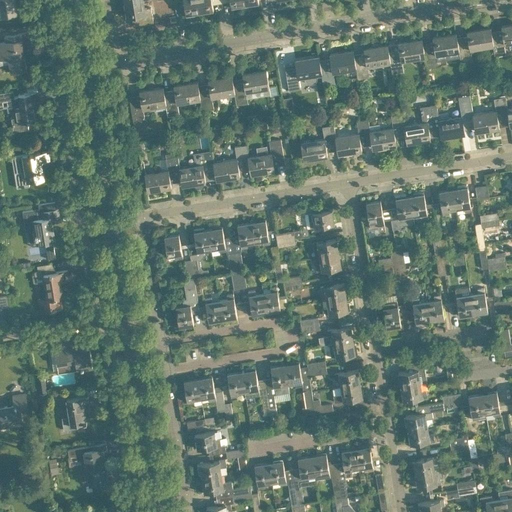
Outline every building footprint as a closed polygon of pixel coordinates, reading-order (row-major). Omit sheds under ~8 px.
[(3,0),(6,15),(7,15),(17,13),(15,0),(3,0)] [(145,8),(144,0),(139,0),(125,2),(127,16),(126,16),(133,15),(134,24),(133,24),(134,25),(153,21),(151,7),(145,8)] [(174,0),(176,10),(176,9),(182,8),(185,7),(186,14),(187,14),(187,13),(200,11),(197,0),(174,0)] [(214,10),(212,2),(221,1),(221,0),(197,0),(200,11),(213,9),(213,10),(214,10)] [(492,37),(493,44),(495,56),(503,55),(506,51),(504,43),(511,41),(511,23),(501,25),(502,29),(503,35),(492,37)] [(491,27),(467,31),(468,35),(469,40),(470,48),(493,44),(492,37),(491,31),(491,27)] [(0,59),(9,58),(11,72),(17,71),(27,69),(23,47),(29,46),(27,31),(17,33),(5,35),(6,41),(0,42),(0,59)] [(424,48),(423,48),(425,56),(424,56),(426,67),(432,67),(431,61),(437,60),(449,58),(448,52),(459,50),(458,42),(457,36),(456,32),(433,36),(433,40),(434,46),(424,48)] [(392,73),(404,71),(402,59),(424,56),(425,56),(423,48),(424,48),(422,38),(398,42),(400,52),(389,54),(390,61),(392,73)] [(458,42),(459,50),(460,56),(461,62),(467,61),(464,41),(458,42)] [(388,44),(364,48),(365,52),(366,58),(367,65),(390,61),(389,54),(388,44)] [(353,49),(330,53),(330,57),(331,63),(333,71),(356,67),(355,59),(353,49)] [(322,75),(321,65),(319,55),(295,59),(297,71),(287,73),(285,65),(289,90),(301,88),(299,79),(304,78),(305,80),(306,81),(306,82),(307,83),(308,83),(309,83),(310,84),(311,84),(312,84),(313,83),(314,83),(315,82),(316,81),(317,80),(317,79),(317,78),(317,76),(322,75)] [(361,58),(355,59),(356,67),(358,79),(364,78),(361,58)] [(321,65),(322,75),(323,84),(329,83),(326,64),(321,65)] [(234,85),(233,85),(235,92),(234,92),(236,104),(248,102),(247,98),(246,90),(259,88),(269,87),(269,86),(266,69),(243,73),(243,77),(244,83),(234,85)] [(202,110),(214,108),(212,96),(234,92),(235,92),(233,85),(234,85),(232,75),(208,79),(210,89),(199,90),(199,91),(200,98),(202,110)] [(168,116),(179,114),(177,102),(200,98),(199,91),(199,90),(198,81),(174,85),(176,94),(165,96),(166,104),(166,108),(168,116)] [(130,96),(129,96),(133,121),(145,119),(143,107),(156,105),(156,110),(166,108),(166,104),(165,96),(163,86),(140,90),(141,100),(131,102),(130,96)] [(12,91),(0,93),(0,107),(4,107),(3,101),(7,100),(8,106),(9,111),(16,110),(17,118),(12,119),(14,131),(29,128),(27,121),(35,119),(32,103),(40,102),(38,90),(28,92),(18,94),(19,96),(13,97),(12,91)] [(439,119),(438,119),(440,125),(441,134),(441,135),(441,136),(465,132),(464,129),(464,128),(468,127),(475,126),(473,113),(471,101),(470,94),(458,96),(460,103),(462,115),(449,117),(439,119)] [(506,96),(499,97),(502,115),(508,114),(507,108),(508,108),(506,96)] [(405,124),(404,124),(405,131),(405,132),(406,138),(407,142),(431,138),(430,137),(429,128),(434,127),(435,135),(436,135),(441,134),(440,125),(438,119),(439,119),(438,113),(437,107),(436,104),(430,105),(431,108),(423,109),(425,121),(422,121),(405,124)] [(473,113),(475,126),(476,131),(499,127),(499,126),(498,117),(496,109),(473,113)] [(405,132),(404,124),(405,124),(403,112),(391,114),(393,126),(380,128),(379,123),(369,125),(370,130),(371,138),(373,148),(396,144),(395,134),(405,132)] [(368,118),(362,119),(365,139),(371,138),(370,130),(369,125),(368,118)] [(324,137),(301,141),(304,159),(328,155),(327,151),(326,144),(336,142),(335,135),(336,135),(334,123),(322,125),(324,137)] [(336,135),(335,135),(336,142),(338,149),(338,153),(362,149),(361,145),(360,140),(359,131),(336,135)] [(285,164),(281,138),(269,140),(271,151),(268,152),(267,145),(256,146),(258,154),(248,155),(249,163),(251,173),(275,169),(273,157),(283,155),(285,164)] [(217,179),(240,175),(239,165),(249,163),(248,155),(246,143),(235,145),(237,157),(214,161),(215,169),(217,179)] [(34,153),(13,156),(15,172),(26,170),(27,180),(29,180),(34,179),(44,177),(42,167),(41,161),(45,160),(50,160),(48,151),(36,153),(36,151),(34,151),(34,153)] [(155,171),(145,173),(148,190),(172,186),(171,182),(170,176),(181,175),(180,167),(178,155),(166,157),(166,158),(159,159),(161,170),(155,171)] [(180,167),(181,175),(182,181),(182,185),(206,181),(206,180),(204,171),(215,169),(214,161),(213,155),(195,158),(196,164),(180,167)] [(458,188),(453,188),(455,201),(456,205),(457,208),(464,207),(465,211),(471,210),(471,206),(470,199),(469,197),(469,195),(468,186),(468,185),(467,185),(467,184),(457,186),(458,188)] [(477,198),(489,196),(488,184),(475,186),(477,198)] [(456,208),(453,188),(440,191),(440,190),(439,190),(443,214),(449,213),(449,209),(456,208)] [(428,217),(426,202),(424,191),(414,193),(414,195),(410,195),(413,215),(420,214),(421,218),(428,217)] [(390,213),(391,219),(393,228),(401,227),(400,224),(406,224),(414,222),(413,215),(410,195),(406,196),(405,194),(395,195),(396,197),(396,198),(397,206),(398,212),(390,213)] [(367,202),(366,202),(369,222),(370,227),(378,226),(379,230),(385,229),(385,224),(384,220),(382,209),(381,199),(380,199),(380,200),(371,201),(367,202)] [(32,208),(23,210),(23,211),(26,229),(35,228),(37,242),(52,240),(53,240),(55,239),(53,227),(52,221),(60,219),(58,208),(56,208),(55,208),(54,201),(55,201),(38,203),(39,207),(32,209),(32,208)] [(312,212),(305,213),(307,227),(310,227),(335,223),(334,223),(332,209),(312,212)] [(481,220),(499,218),(498,211),(480,214),(481,220)] [(499,218),(481,220),(481,222),(483,233),(499,230),(498,224),(499,224),(500,224),(499,218)] [(270,243),(267,229),(266,219),(265,219),(265,220),(252,222),(255,241),(262,240),(263,245),(270,243)] [(255,241),(252,222),(238,224),(238,223),(237,223),(241,248),(248,247),(247,243),(255,241)] [(479,250),(486,248),(481,222),(475,223),(479,250)] [(222,227),(208,229),(211,248),(219,247),(220,251),(220,252),(226,251),(224,237),(224,236),(222,226),(222,227)] [(198,252),(190,254),(191,259),(194,277),(200,276),(199,268),(201,267),(200,260),(203,255),(205,254),(204,249),(211,248),(208,229),(204,230),(203,227),(194,229),(195,230),(194,230),(198,252)] [(293,230),(276,233),(277,240),(295,237),(293,230)] [(181,243),(179,233),(178,233),(179,234),(165,236),(165,235),(164,235),(168,256),(168,255),(176,254),(177,259),(184,257),(181,243)] [(295,237),(277,240),(278,245),(278,246),(296,243),(295,237)] [(442,256),(448,255),(445,237),(439,238),(442,256)] [(327,240),(313,242),(314,249),(319,248),(320,255),(339,252),(337,239),(337,238),(327,240)] [(436,257),(442,256),(439,238),(433,239),(436,257)] [(54,244),(48,245),(49,258),(56,257),(54,244)] [(402,244),(396,245),(398,263),(405,262),(404,254),(402,244)] [(272,246),(271,246),(274,264),(281,263),(278,246),(278,245),(272,246)] [(391,256),(378,258),(380,266),(392,264),(398,263),(396,245),(390,246),(391,256)] [(482,268),(488,267),(489,267),(488,264),(487,257),(486,248),(479,250),(482,268)] [(241,251),(234,252),(237,270),(244,269),(241,251)] [(488,264),(506,261),(504,251),(495,253),(495,256),(487,257),(488,264)] [(234,252),(228,252),(231,271),(237,270),(234,252)] [(320,255),(315,256),(317,264),(318,270),(322,270),(328,269),(330,268),(332,268),(342,266),(343,266),(342,257),(340,257),(339,252),(320,255)] [(445,274),(451,273),(448,255),(442,256),(445,274)] [(439,275),(445,274),(442,256),(436,257),(439,275)] [(187,278),(194,277),(191,259),(184,260),(187,278)] [(489,270),(507,267),(506,261),(488,264),(489,267),(488,267),(489,270)] [(401,281),(408,280),(405,262),(398,263),(401,281)] [(281,263),(274,264),(277,281),(284,280),(283,277),(281,263)] [(395,281),(401,281),(398,263),(392,264),(395,281)] [(48,296),(38,297),(40,311),(57,308),(55,298),(63,296),(60,281),(69,280),(68,269),(59,271),(56,271),(44,273),(45,283),(48,296)] [(244,269),(237,270),(240,287),(246,286),(244,269)] [(237,270),(231,271),(234,288),(240,287),(237,270)] [(301,274),(283,277),(284,280),(284,283),(302,281),(301,274)] [(197,294),(203,293),(200,276),(194,277),(195,281),(196,288),(197,294)] [(302,281),(284,283),(285,290),(303,287),(302,281)] [(346,296),(344,282),(344,281),(320,286),(321,292),(326,291),(327,299),(346,296)] [(281,309),(279,300),(277,285),(270,286),(271,291),(263,292),(267,311),(280,309),(280,310),(281,309)] [(469,286),(455,288),(458,305),(460,315),(474,312),(470,292),(469,286)] [(488,311),(486,301),(484,286),(477,287),(478,291),(470,292),(474,312),(487,310),(487,311),(488,311)] [(177,306),(176,306),(179,326),(180,326),(180,325),(193,323),(193,324),(194,324),(192,312),(191,309),(198,307),(199,308),(197,294),(196,288),(188,289),(189,300),(183,301),(184,305),(177,306)] [(256,293),(255,289),(249,290),(251,304),(252,314),(253,314),(253,313),(267,311),(263,292),(256,293)] [(237,317),(236,307),(233,293),(227,294),(227,298),(220,299),(223,318),(237,316),(237,317)] [(445,318),(443,308),(441,293),(434,294),(435,298),(427,300),(430,319),(444,317),(444,318),(445,318)] [(213,301),(212,296),(205,297),(207,311),(209,321),(210,321),(209,320),(223,318),(220,299),(213,301)] [(348,309),(346,296),(327,299),(329,307),(324,307),(325,314),(349,310),(349,309),(348,309)] [(419,301),(419,297),(412,298),(416,322),(417,322),(417,321),(430,319),(427,300),(419,301)] [(495,307),(511,304),(511,298),(494,301),(495,307)] [(401,325),(400,315),(397,300),(383,303),(387,327),(387,326),(400,324),(401,325)] [(496,313),(511,310),(511,304),(495,307),(496,313)] [(318,316),(300,319),(301,325),(319,323),(318,316)] [(319,323),(301,325),(302,332),(320,329),(319,323)] [(353,339),(351,326),(352,325),(351,325),(342,327),(327,329),(328,336),(333,335),(334,342),(353,339)] [(355,353),(353,339),(334,342),(336,350),(331,351),(332,357),(346,355),(356,353),(355,353)] [(511,348),(511,342),(501,344),(502,350),(505,350),(511,348)] [(66,346),(54,348),(58,369),(58,373),(78,369),(78,368),(93,366),(90,347),(84,348),(84,344),(66,346)] [(456,369),(454,355),(447,356),(450,370),(456,369)] [(325,360),(307,363),(308,365),(308,369),(326,366),(325,360)] [(407,370),(398,372),(399,372),(401,386),(421,382),(427,381),(425,367),(422,367),(421,360),(411,362),(408,362),(409,370),(407,370)] [(290,363),(285,364),(288,383),(295,382),(296,386),(302,385),(303,390),(302,390),(305,406),(314,405),(313,399),(310,379),(309,375),(302,376),(301,371),(300,366),(299,361),(290,363)] [(274,385),(267,386),(271,413),(277,412),(275,403),(275,400),(274,394),(289,391),(290,391),(288,383),(285,364),(271,366),(271,365),(272,371),(272,375),(273,377),(274,385)] [(246,370),(242,371),(245,390),(246,397),(260,394),(260,397),(262,397),(263,405),(265,415),(271,413),(268,396),(268,395),(267,386),(266,384),(259,385),(258,379),(256,368),(255,368),(255,366),(246,368),(246,370)] [(326,366),(308,369),(309,375),(327,372),(326,366)] [(360,383),(358,369),(359,369),(359,368),(334,372),(336,379),(340,378),(342,386),(360,383)] [(245,390),(242,371),(228,373),(228,372),(227,372),(229,382),(232,397),(238,396),(237,391),(245,390)] [(44,372),(35,373),(38,393),(47,392),(44,372)] [(212,376),(198,378),(201,397),(209,396),(209,400),(210,400),(216,399),(218,410),(225,409),(226,409),(224,402),(222,389),(215,390),(215,389),(214,386),(214,385),(212,375),(212,376)] [(184,379),(184,380),(186,391),(186,394),(188,404),(194,403),(197,406),(203,405),(201,397),(198,378),(185,380),(184,379)] [(422,390),(421,382),(401,386),(403,399),(403,400),(427,396),(426,390),(422,390)] [(338,394),(333,395),(334,402),(339,401),(363,397),(363,396),(362,396),(360,383),(342,386),(343,393),(338,394)] [(487,392),(483,393),(486,413),(487,416),(487,419),(495,417),(494,415),(501,414),(500,410),(499,404),(499,401),(497,390),(496,390),(496,391),(487,392)] [(460,392),(442,395),(443,401),(461,398),(460,392)] [(15,404),(0,406),(0,423),(22,420),(22,418),(29,416),(27,403),(25,393),(13,395),(15,404)] [(46,393),(37,394),(38,402),(47,401),(46,393)] [(469,394),(468,395),(470,406),(471,409),(472,419),(479,418),(487,416),(486,413),(483,393),(469,395),(469,394)] [(70,416),(62,417),(64,429),(78,427),(77,423),(87,421),(87,420),(86,420),(84,410),(84,406),(89,405),(87,395),(77,397),(67,399),(70,416)] [(313,399),(315,412),(321,411),(333,409),(332,403),(322,405),(321,405),(320,398),(313,399)] [(461,398),(443,401),(445,407),(462,404),(461,398)] [(225,402),(224,402),(226,409),(225,409),(227,420),(228,420),(234,419),(231,401),(225,402)] [(305,406),(302,406),(304,414),(311,413),(315,412),(314,405),(305,406)] [(415,413),(405,415),(406,415),(408,429),(428,426),(427,418),(431,418),(433,417),(432,411),(430,411),(415,413)] [(188,427),(198,425),(205,424),(204,418),(187,421),(188,427)] [(429,433),(428,426),(408,429),(411,443),(410,443),(434,439),(433,433),(429,433)] [(204,432),(195,434),(197,447),(197,448),(208,446),(211,446),(213,453),(226,451),(225,443),(227,443),(226,437),(220,438),(216,438),(214,431),(215,431),(215,430),(204,432)] [(467,435),(449,438),(450,444),(468,441),(468,438),(467,435)] [(474,437),(468,438),(468,441),(469,442),(469,447),(471,456),(477,455),(474,437)] [(468,441),(450,444),(451,450),(469,447),(469,442),(468,441)] [(93,445),(68,449),(69,456),(70,459),(75,458),(75,459),(77,458),(81,457),(83,457),(85,456),(86,457),(87,464),(87,467),(88,474),(89,478),(95,477),(96,478),(97,482),(107,480),(104,464),(103,458),(108,457),(105,443),(93,445)] [(374,469),(370,445),(369,445),(369,446),(356,448),(359,467),(366,466),(367,470),(374,469)] [(238,449),(226,451),(227,457),(235,456),(237,456),(238,456),(245,454),(244,448),(238,449)] [(359,467),(356,448),(342,450),(342,449),(341,449),(344,463),(345,474),(338,475),(340,490),(341,497),(348,496),(345,478),(346,478),(346,476),(352,475),(351,468),(359,467)] [(503,451),(495,453),(496,461),(505,460),(503,451)] [(326,453),(312,455),(315,474),(316,479),(324,477),(330,476),(332,476),(338,475),(336,465),(331,465),(331,463),(331,462),(328,463),(328,460),(326,452),(326,453)] [(424,457),(412,458),(413,459),(415,472),(435,469),(434,462),(438,461),(437,454),(427,456),(424,457)] [(315,474),(312,455),(299,457),(298,457),(302,481),(308,480),(308,475),(315,474)] [(477,455),(471,456),(472,464),(473,470),(474,479),(475,479),(475,480),(481,479),(477,455)] [(199,463),(198,464),(199,473),(202,473),(202,477),(221,474),(220,467),(225,466),(227,466),(225,457),(219,458),(219,460),(214,461),(211,461),(209,462),(199,463)] [(56,458),(48,459),(50,467),(57,466),(56,458)] [(287,483),(285,469),(283,459),(282,459),(283,460),(269,462),(272,481),(279,480),(280,484),(287,483)] [(272,481),(269,462),(255,464),(256,474),(259,488),(265,487),(264,483),(272,481)] [(435,469),(415,472),(418,486),(417,486),(417,487),(428,485),(431,484),(441,483),(440,476),(439,469),(435,469)] [(379,491),(385,490),(382,472),(376,473),(379,491)] [(221,474),(202,477),(205,491),(204,491),(204,492),(214,490),(228,488),(228,487),(233,486),(232,481),(227,481),(222,482),(221,474)] [(293,478),(286,479),(287,481),(287,483),(288,483),(289,487),(290,493),(296,492),(295,486),(294,482),(293,478)] [(475,479),(457,482),(458,488),(476,485),(475,480),(475,479)] [(300,481),(294,482),(295,486),(296,492),(298,504),(304,503),(301,485),(300,481)] [(234,494),(251,491),(250,485),(233,488),(234,494)] [(476,485),(458,488),(459,494),(477,491),(476,485)] [(511,511),(511,487),(499,490),(500,497),(502,511),(511,511)] [(381,509),(388,508),(385,490),(379,491),(381,509)] [(235,500),(252,498),(252,493),(251,491),(234,494),(235,500)] [(254,511),(261,510),(258,492),(252,493),(252,498),(254,511)] [(485,495),(480,496),(482,509),(487,508),(487,510),(487,511),(502,511),(500,497),(492,498),(492,494),(485,495)] [(349,503),(348,496),(341,497),(343,511),(356,511),(349,503)] [(442,511),(441,505),(445,504),(444,498),(420,502),(418,503),(420,511),(422,511),(421,511),(442,511)] [(216,505),(207,507),(208,511),(227,511),(227,510),(231,510),(230,503),(216,505)]
